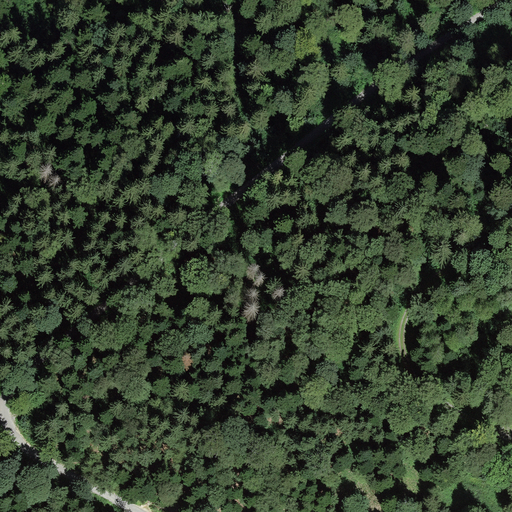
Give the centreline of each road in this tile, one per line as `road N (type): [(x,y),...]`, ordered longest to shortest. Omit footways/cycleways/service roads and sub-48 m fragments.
road 1 (track): [(134,511),(15,441),(2,413),(10,382),(379,82),(506,0)]
road 2 (track): [(511,213),(417,294),(399,336),(400,357),(423,392),(511,442)]
